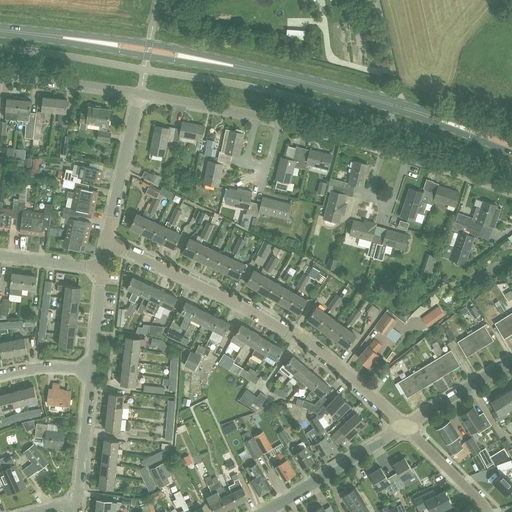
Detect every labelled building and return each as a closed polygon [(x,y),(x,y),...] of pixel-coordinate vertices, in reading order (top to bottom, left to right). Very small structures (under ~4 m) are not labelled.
[(19,98),(18,97),(13,96),(12,98),(11,99),(6,98),(5,111),(6,111),(5,119),(17,120),(19,98)] [(19,98),(17,120),(29,121),(29,113),(31,100),(27,100),(27,99),(26,98),(21,97),(19,98)] [(54,111),(55,98),(42,97),(41,110),(42,110),(41,116),(46,117),(47,110),(54,111)] [(55,98),(54,111),(59,111),(58,118),(58,124),(66,125),(67,112),(65,112),(67,99),(55,98)] [(108,127),(111,110),(89,107),(88,114),(81,113),(80,122),(87,123),(100,124),(99,130),(97,140),(110,142),(111,132),(107,131),(108,127)] [(175,129),(173,141),(179,142),(179,140),(180,139),(180,136),(194,139),(201,140),(204,125),(183,121),(181,130),(175,129)] [(34,139),(35,123),(28,122),(26,138),(34,139)] [(40,140),(42,123),(36,122),(34,139),(33,145),(39,146),(39,140),(40,140)] [(173,141),(175,129),(169,128),(155,125),(150,153),(164,156),(167,140),(173,141)] [(219,158),(232,160),(233,155),(239,156),(244,133),(242,133),(242,131),(241,130),(236,129),(235,130),(235,131),(226,129),(221,152),(220,152),(219,158)] [(67,154),(69,141),(69,135),(62,135),(60,153),(67,154)] [(300,169),(305,149),(296,147),(295,148),(287,146),(285,158),(282,157),(277,180),(278,180),(276,188),(287,191),(289,183),(291,183),(294,168),(300,169)] [(305,149),(300,169),(306,171),(307,165),(329,170),(333,156),(305,149)] [(230,166),(232,160),(219,158),(217,163),(209,162),(204,184),(218,187),(223,165),(230,166)] [(363,187),(369,165),(355,161),(349,183),(331,178),(329,184),(354,191),(355,185),(363,187)] [(66,169),(64,179),(75,182),(80,183),(81,178),(100,182),(103,171),(80,166),(78,177),(72,175),(73,170),(66,169)] [(158,184),(162,177),(154,173),(151,181),(158,184)] [(89,185),(80,183),(75,182),(74,187),(76,187),(75,192),(68,191),(67,197),(73,198),(96,203),(98,192),(88,190),(89,185)] [(328,184),(321,182),(318,194),(325,195),(328,184)] [(353,197),(354,191),(329,184),(328,191),(332,192),(324,223),(324,224),(326,226),(332,227),(333,227),(335,225),(336,222),(339,223),(341,214),(344,215),(347,204),(344,203),(346,195),(353,197)] [(428,203),(434,205),(435,200),(456,206),(461,193),(433,184),(431,191),(428,203)] [(147,195),(153,198),(156,200),(156,199),(159,193),(161,190),(152,185),(147,195)] [(431,191),(425,189),(423,193),(410,188),(401,216),(415,221),(417,213),(423,215),(427,203),(434,205),(428,203),(431,191)] [(256,204),(251,202),(252,195),(230,190),(226,204),(248,209),(247,215),(253,216),(256,204)] [(93,214),(96,203),(73,198),(71,209),(93,214)] [(156,200),(153,198),(151,203),(154,205),(154,206),(157,208),(160,201),(156,199),(156,200)] [(256,204),(253,216),(259,218),(260,213),(282,218),(285,204),(264,198),(262,205),(256,204)] [(494,228),(501,209),(497,207),(497,206),(484,201),(477,222),(471,220),(472,217),(458,212),(455,221),(481,230),(482,224),(490,227),(494,228)] [(19,203),(14,202),(13,209),(2,208),(0,227),(0,230),(10,231),(12,218),(17,219),(19,203)] [(19,203),(17,219),(22,219),(20,233),(32,234),(34,212),(25,210),(25,203),(24,203),(22,203),(19,202),(19,203)] [(154,215),(157,208),(154,206),(154,205),(151,203),(147,212),(151,214),(154,215)] [(34,212),(32,234),(42,236),(43,230),(49,231),(52,205),(46,204),(45,213),(34,212)] [(176,207),(173,214),(176,215),(175,216),(179,218),(182,211),(176,207)] [(130,228),(141,233),(148,217),(149,218),(151,214),(147,212),(145,211),(143,217),(136,214),(130,228)] [(202,223),(206,213),(200,211),(195,220),(202,223)] [(79,216),(69,214),(63,213),(62,218),(69,219),(66,230),(89,235),(91,223),(78,221),(79,216)] [(152,238),(163,243),(169,229),(169,230),(172,224),(175,225),(179,218),(175,216),(176,215),(173,214),(169,222),(167,221),(165,227),(158,224),(152,238)] [(154,220),(149,218),(148,217),(141,233),(152,238),(158,224),(153,222),(154,220)] [(373,258),(380,235),(374,234),(375,227),(376,224),(368,222),(367,225),(354,221),(350,236),(371,241),(367,256),(373,258)] [(481,230),(455,221),(452,221),(449,231),(445,242),(446,242),(441,255),(465,264),(474,237),(478,238),(481,230)] [(207,222),(204,228),(207,230),(207,231),(210,233),(213,225),(210,224),(207,222)] [(200,237),(204,239),(207,240),(210,233),(207,231),(207,230),(204,228),(200,237)] [(180,235),(169,230),(169,229),(163,243),(174,249),(180,235)] [(80,250),(82,244),(87,245),(89,235),(66,230),(64,240),(62,239),(60,246),(80,250)] [(380,235),(373,258),(383,260),(387,245),(405,250),(409,236),(387,230),(385,237),(380,235)] [(198,236),(195,242),(189,239),(183,253),(194,258),(200,244),(201,244),(204,239),(200,237),(198,236)] [(220,246),(223,239),(217,236),(214,243),(220,246)] [(240,238),(236,245),(239,246),(239,248),(242,249),(246,241),(240,238)] [(288,238),(286,244),(295,247),(297,240),(288,238)] [(265,258),(272,245),(264,241),(257,255),(265,258)] [(211,249),(201,244),(200,244),(194,258),(205,263),(211,249)] [(239,255),(242,249),(239,248),(239,246),(236,245),(233,252),(236,254),(239,255)] [(216,268),(222,254),(211,249),(205,263),(216,268)] [(432,274),(433,272),(438,257),(426,253),(421,271),(432,274)] [(222,254),(216,268),(227,273),(233,259),(222,254)] [(233,259),(227,273),(238,279),(244,265),(239,262),(242,256),(239,255),(236,254),(233,259)] [(273,255),(269,261),(272,263),(271,264),(275,266),(279,259),(273,255)] [(335,271),(338,260),(329,258),(327,268),(335,271)] [(269,261),(264,269),(267,271),(271,273),(275,266),(271,264),(272,263),(269,261)] [(310,277),(315,280),(320,271),(313,267),(313,268),(308,276),(310,277)] [(263,268),(260,274),(254,270),(246,284),(257,290),(265,277),(267,271),(264,269),(263,268)] [(21,294),(24,275),(12,273),(10,286),(9,294),(22,295),(22,294),(21,294)] [(289,283),(292,278),(293,276),(287,273),(283,280),(289,283)] [(304,273),(300,280),(306,284),(310,277),(308,276),(304,273)] [(34,289),(36,276),(24,275),(21,294),(22,294),(27,294),(33,295),(34,289)] [(480,288),(485,283),(484,283),(486,280),(479,275),(473,282),(480,288)] [(137,295),(143,282),(132,277),(126,290),(133,292),(129,300),(132,301),(129,307),(135,309),(138,303),(135,302),(138,295),(137,295)] [(267,296),(275,282),(265,277),(257,290),(267,296)] [(361,279),(355,281),(357,288),(363,286),(361,279)] [(300,280),(296,287),(302,291),(306,284),(300,280)] [(43,296),(50,297),(52,281),(45,281),(43,296)] [(137,295),(138,295),(144,297),(140,306),(145,309),(146,307),(149,300),(154,287),(143,282),(137,295)] [(278,302),(285,288),(275,282),(267,296),(278,302)] [(64,298),(79,300),(80,288),(65,286),(58,285),(58,290),(64,291),(64,298)] [(159,304),(165,292),(154,287),(149,300),(146,307),(151,309),(154,302),(159,304)] [(288,308),(296,294),(285,288),(278,302),(288,308)] [(165,292),(159,304),(160,305),(155,316),(161,318),(166,307),(170,309),(176,297),(165,292)] [(447,303),(452,297),(448,292),(442,298),(447,303)] [(296,294),(288,308),(299,314),(307,300),(296,294)] [(338,305),(342,298),(337,294),(332,301),(338,305)] [(49,309),(50,297),(43,296),(42,308),(49,309)] [(78,312),(79,300),(64,298),(62,310),(78,312)] [(8,315),(10,300),(3,299),(3,303),(2,303),(1,314),(8,315)] [(332,301),(327,307),(333,311),(338,305),(332,301)] [(191,319),(197,307),(186,302),(180,313),(185,316),(180,327),(186,330),(191,319)] [(37,316),(38,306),(30,305),(29,315),(37,316)] [(445,313),(439,305),(422,318),(428,326),(445,313)] [(373,318),(379,310),(373,306),(368,314),(373,318)] [(135,309),(129,307),(128,309),(126,312),(130,314),(133,315),(135,309)] [(202,324),(207,313),(197,307),(191,319),(202,324)] [(49,309),(42,308),(40,320),(47,321),(47,320),(53,321),(53,317),(51,317),(52,312),(49,311),(49,309)] [(124,320),(126,320),(130,314),(126,312),(128,309),(119,308),(117,326),(123,327),(124,320)] [(317,327),(326,315),(316,308),(307,320),(317,327)] [(357,319),(362,312),(356,308),(351,315),(357,319)] [(405,321),(411,314),(403,308),(398,316),(405,321)] [(76,324),(78,312),(62,310),(61,322),(76,324)] [(213,330),(218,318),(207,313),(202,324),(213,330)] [(375,328),(386,336),(397,321),(386,313),(375,328)] [(327,334),(336,321),(326,315),(317,327),(327,334)] [(351,315),(347,321),(352,326),(357,319),(351,315)] [(504,338),(511,333),(511,321),(508,315),(495,323),(504,338)] [(218,318),(213,330),(209,338),(215,340),(218,333),(223,335),(229,324),(218,318)] [(39,332),(46,333),(47,321),(40,320),(39,332)] [(452,342),(452,341),(456,339),(448,325),(450,324),(447,320),(442,324),(447,333),(446,333),(452,342)] [(12,321),(12,329),(23,328),(23,321),(12,321)] [(337,341),(345,328),(336,321),(327,334),(337,341)] [(75,336),(76,324),(61,322),(60,334),(75,336)] [(162,335),(163,327),(150,325),(149,332),(149,333),(162,335)] [(235,336),(241,339),(245,342),(251,331),(241,325),(235,336)] [(469,331),(480,349),(493,341),(484,325),(473,332),(472,329),(469,331)] [(347,348),(355,335),(345,328),(337,341),(347,348)] [(480,349),(469,331),(469,330),(467,332),(468,335),(457,341),(466,357),(480,349)] [(255,348),(262,337),(251,331),(245,342),(246,342),(255,348)] [(46,333),(39,332),(37,343),(45,344),(46,333)] [(174,340),(179,342),(182,336),(177,333),(174,340)] [(74,348),(75,336),(60,334),(58,346),(74,348)] [(187,346),(189,339),(182,336),(179,342),(187,346)] [(139,350),(140,338),(125,337),(123,349),(139,350)] [(262,360),(272,343),(262,337),(255,348),(252,354),(262,360)] [(15,356),(27,354),(24,338),(12,340),(15,356)] [(166,354),(171,350),(163,340),(152,338),(151,345),(159,346),(166,354)] [(3,358),(15,356),(12,340),(1,342),(3,358)] [(370,368),(376,362),(374,360),(377,356),(375,353),(381,346),(374,340),(357,359),(367,368),(367,367),(370,368)] [(272,343),(262,360),(263,360),(266,354),(276,360),(282,349),(272,343)] [(202,352),(204,347),(199,344),(195,352),(191,351),(190,352),(200,357),(200,355),(201,355),(202,352)] [(208,355),(210,350),(204,347),(202,352),(208,355)] [(138,362),(139,350),(123,349),(122,360),(138,362)] [(447,373),(460,365),(451,350),(437,358),(447,373)] [(202,356),(201,355),(200,355),(200,357),(190,352),(184,365),(195,371),(202,356)] [(391,358),(396,362),(402,357),(397,352),(391,358)] [(233,362),(234,360),(228,357),(224,354),(218,363),(229,369),(233,362)] [(292,377),(302,364),(293,356),(285,366),(283,364),(279,369),(291,378),(292,377)] [(434,381),(447,373),(437,358),(424,366),(434,381)] [(136,374),(138,362),(122,360),(121,372),(136,374)] [(229,369),(228,370),(233,373),(237,365),(234,363),(233,362),(229,369)] [(256,371),(259,366),(253,362),(249,369),(248,371),(243,368),(240,374),(250,380),(256,371)] [(300,386),(311,372),(302,364),(292,377),(297,382),(296,383),(300,386)] [(170,378),(177,379),(178,367),(170,366),(170,378)] [(420,389),(434,381),(424,366),(411,374),(420,389)] [(256,371),(250,380),(256,384),(259,378),(257,376),(259,373),(256,371)] [(135,386),(136,374),(121,372),(119,384),(135,386)] [(312,390),(321,380),(311,372),(300,386),(304,389),(307,385),(312,389),(312,390)] [(407,398),(420,389),(411,374),(398,382),(407,398)] [(177,379),(170,378),(169,391),(176,391),(177,379)] [(312,390),(309,393),(313,397),(316,393),(321,397),(322,397),(323,396),(330,387),(321,380),(312,390),(312,389),(312,390)] [(58,390),(59,384),(53,383),(52,389),(49,389),(47,403),(69,406),(70,391),(58,390)] [(25,404),(37,401),(33,386),(21,389),(25,404)] [(278,396),(281,390),(276,387),(273,393),(278,396)] [(14,407),(25,404),(21,389),(10,392),(14,407)] [(244,404),(251,393),(246,389),(239,400),(244,404)] [(511,389),(502,395),(511,409),(511,407),(511,389)] [(285,399),(288,393),(281,390),(278,396),(285,399)] [(0,402),(2,410),(14,407),(10,392),(0,394),(0,402)] [(253,402),(262,409),(264,407),(261,405),(267,397),(260,392),(256,397),(257,397),(253,402)] [(123,407),(124,395),(108,393),(106,405),(123,407)] [(257,397),(256,397),(251,393),(244,404),(249,407),(253,402),(257,397)] [(315,412),(317,415),(319,419),(325,413),(327,415),(331,411),(338,418),(350,405),(339,394),(331,403),(327,399),(322,405),(315,412)] [(504,413),(511,409),(502,395),(491,402),(496,411),(492,413),(497,421),(506,416),(504,413)] [(301,406),(303,400),(298,398),(295,404),(301,406)] [(167,412),(175,413),(176,400),(168,400),(167,412)] [(307,409),(315,412),(322,405),(318,401),(314,405),(309,402),(304,400),(303,400),(301,406),(302,406),(307,408),(307,409)] [(262,409),(253,402),(249,407),(256,412),(262,409)] [(279,412),(285,409),(282,404),(276,407),(279,412)] [(121,419),(123,407),(106,405),(105,417),(121,419)] [(480,418),(473,408),(461,416),(471,433),(476,430),(478,433),(491,425),(485,415),(480,418)] [(40,409),(29,411),(30,418),(41,416),(40,409)] [(30,418),(29,411),(17,414),(19,420),(30,418)] [(175,413),(167,412),(166,424),(174,425),(175,413)] [(317,416),(317,415),(315,412),(310,415),(313,418),(309,420),(317,433),(325,428),(317,416)] [(349,439),(366,424),(357,413),(340,429),(339,429),(332,435),(339,444),(347,437),(349,439)] [(17,414),(6,418),(8,424),(19,420),(17,414)] [(253,426),(271,419),(269,415),(251,423),(253,426)] [(120,432),(121,419),(105,417),(104,430),(120,432)] [(6,418),(0,420),(0,427),(8,424),(6,418)] [(462,448),(456,437),(458,436),(450,421),(436,430),(445,444),(446,443),(453,454),(462,448)] [(62,447),(64,432),(48,430),(48,425),(36,423),(35,437),(44,438),(44,443),(45,444),(45,446),(62,447)] [(174,425),(166,424),(166,437),(173,437),(174,425)] [(314,427),(307,432),(315,444),(314,444),(322,456),(332,450),(324,437),(320,431),(317,433),(314,427)] [(283,444),(290,440),(284,429),(277,433),(283,444)] [(263,454),(273,448),(263,431),(253,436),(263,454)] [(254,459),(262,454),(253,437),(244,442),(254,459)] [(479,452),(481,450),(472,437),(465,442),(474,455),(479,452)] [(117,454),(119,442),(103,440),(101,452),(117,454)] [(39,470),(49,462),(34,444),(25,451),(39,470)] [(301,450),(297,445),(292,448),(295,454),(294,454),(303,469),(314,462),(305,447),(301,450)] [(487,467),(494,463),(490,457),(485,448),(481,450),(479,452),(487,467)] [(146,467),(167,457),(164,450),(142,461),(144,467),(139,469),(149,492),(156,489),(146,467)] [(116,466),(117,454),(101,452),(100,464),(116,466)] [(285,480),(295,473),(281,452),(274,456),(280,465),(276,467),(285,480)] [(15,465),(12,456),(5,459),(4,457),(0,459),(0,462),(2,467),(1,467),(2,470),(0,471),(0,475),(1,478),(0,480),(2,484),(4,485),(8,493),(26,485),(16,464),(15,465)] [(410,481),(408,477),(415,473),(405,457),(393,464),(398,472),(393,475),(400,488),(406,485),(405,484),(410,481)] [(226,463),(229,469),(236,466),(232,460),(226,463)] [(159,488),(170,483),(168,478),(172,476),(165,461),(150,469),(159,488)] [(255,462),(245,468),(251,477),(253,476),(254,478),(250,481),(259,495),(271,488),(263,473),(262,474),(257,464),(255,462)] [(115,477),(116,466),(100,464),(99,476),(115,477)] [(400,488),(393,475),(388,478),(381,467),(369,474),(378,489),(385,486),(390,494),(395,491),(400,488)] [(248,499),(242,487),(243,487),(235,471),(230,474),(235,483),(228,486),(232,493),(237,504),(248,499)] [(506,495),(511,488),(511,483),(501,473),(493,482),(506,495)] [(212,479),(210,475),(205,478),(212,494),(206,496),(210,504),(213,511),(222,511),(227,510),(212,479)] [(113,489),(115,477),(99,476),(97,488),(113,489)] [(227,510),(237,504),(232,493),(228,495),(224,487),(222,488),(217,477),(212,479),(227,510)] [(371,511),(365,503),(355,487),(342,496),(352,511),(357,509),(358,511),(371,511)] [(434,489),(413,499),(417,508),(426,503),(429,507),(430,511),(436,511),(450,505),(443,491),(437,494),(434,489)] [(188,507),(193,504),(188,494),(183,496),(184,498),(188,507)] [(184,498),(179,500),(183,508),(183,509),(188,507),(184,498)] [(111,511),(116,511),(117,507),(118,502),(112,501),(97,500),(96,510),(111,511)] [(140,505),(143,511),(155,511),(152,501),(140,505)]
